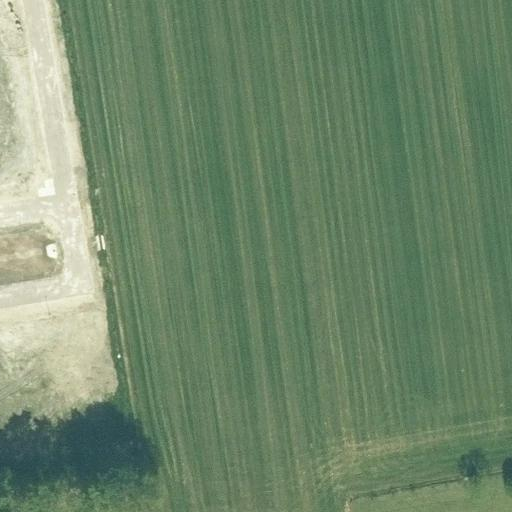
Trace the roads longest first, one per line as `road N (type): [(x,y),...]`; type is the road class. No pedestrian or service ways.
road 1 (residential): [(63,199),(30,0)]
road 2 (residential): [(0,298),(79,286),(63,199)]
